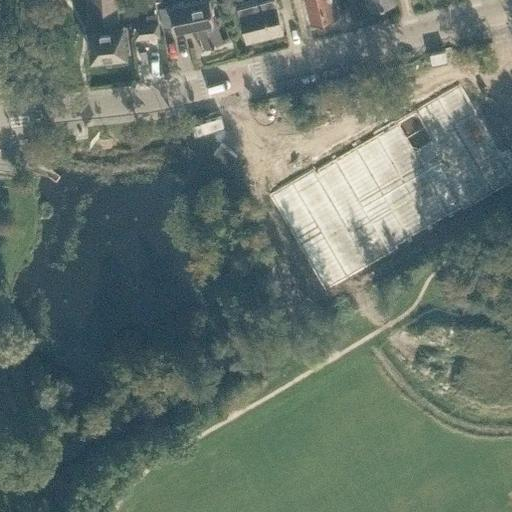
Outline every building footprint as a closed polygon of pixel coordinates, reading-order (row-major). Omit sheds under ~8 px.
[(90,0),(93,28),(118,25),(115,0),(90,0)] [(171,6),(162,8),(166,28),(195,22),(204,47),(222,41),(214,19),(210,0),(190,0),(170,4),(171,6)] [(248,0),(238,3),(246,37),(284,28),(276,0),(248,0)] [(306,0),(312,20),(338,13),(334,0),(306,0)] [(147,21),(133,22),(135,38),(160,34),(157,13),(146,14),(147,21)] [(88,33),(86,33),(87,40),(89,40),(91,57),(126,53),(123,25),(118,25),(93,28),(88,28),(88,33)] [(314,168),(270,194),(326,290),(397,248),(396,246),(463,207),(464,209),(511,181),(511,157),(509,152),(501,156),(459,84),(374,133),(376,136),(315,171),(314,168)]
